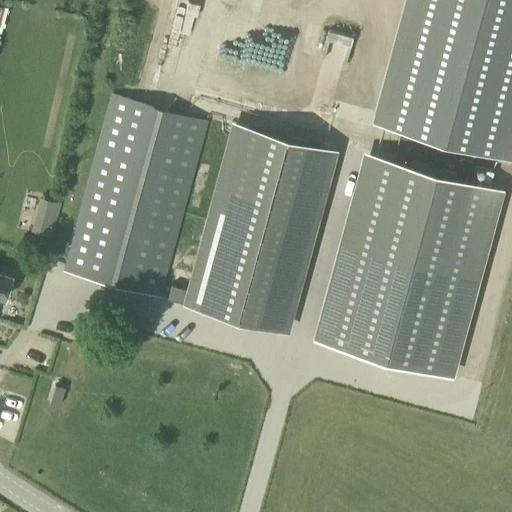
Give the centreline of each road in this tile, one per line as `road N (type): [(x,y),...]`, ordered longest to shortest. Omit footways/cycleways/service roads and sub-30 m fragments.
road 1 (unknown): [(293,355),(376,0)]
road 2 (unknown): [(293,355),(62,292)]
road 3 (unknown): [(511,212),(477,339),(436,375),(406,379)]
road 4 (unknown): [(249,511),(293,355)]
